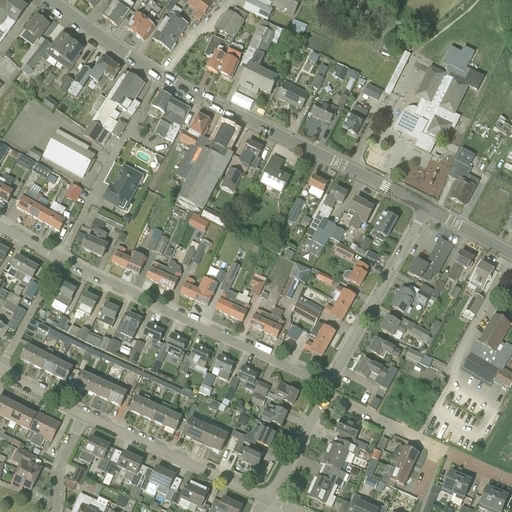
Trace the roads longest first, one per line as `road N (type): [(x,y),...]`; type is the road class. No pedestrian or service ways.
road 1 (secondary): [(426,207),(160,74)]
road 2 (residential): [(328,382),(60,259)]
road 3 (residential): [(160,74),(60,259)]
road 4 (residential): [(269,498),(83,413)]
road 5 (residential): [(426,207),(328,382)]
road 6 (secondary): [(160,74),(51,0)]
road 7 (residential): [(437,448),(322,393)]
road 8 (residential): [(60,259),(0,369)]
